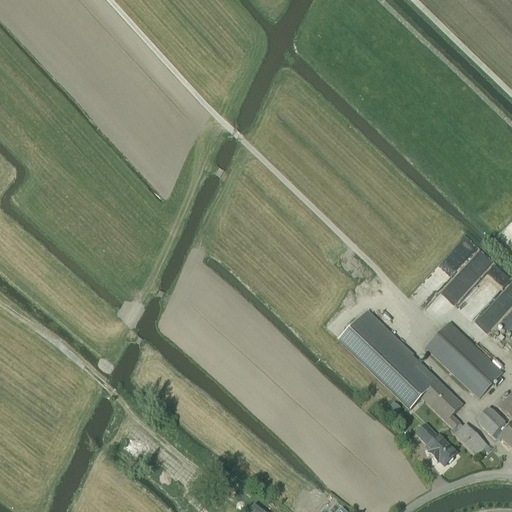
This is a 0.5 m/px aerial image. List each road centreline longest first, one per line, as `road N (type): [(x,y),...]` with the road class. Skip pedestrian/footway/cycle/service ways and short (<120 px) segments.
road 1 (track): [(464,418),(465,399),(416,348),(404,299),(109,0)]
road 2 (track): [(204,511),(170,448),(52,340),(0,304)]
road 3 (track): [(511,126),(380,0)]
road 4 (track): [(511,94),(414,0)]
